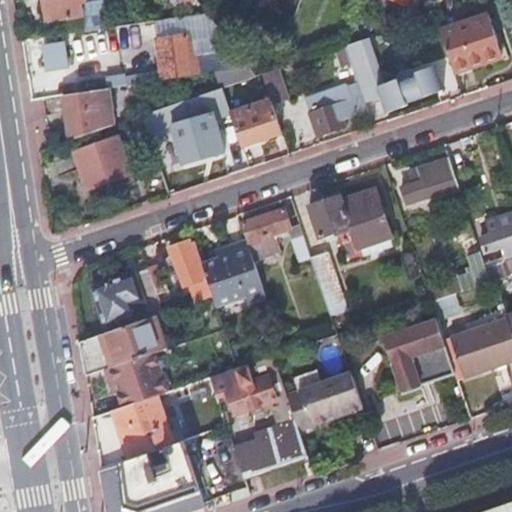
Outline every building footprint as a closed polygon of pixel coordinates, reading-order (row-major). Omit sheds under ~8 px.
[(82,5),(86,5),(85,0),(44,0),(48,23),(84,18),(82,5)] [(172,0),(176,19),(207,15),(196,0),(172,0)] [(442,32),(455,73),(503,57),(489,16),(442,32)] [(229,35),(232,27),(226,25),(223,32),(229,35)] [(318,42),(315,41),(297,35),(294,43),(311,54),(331,50),(333,42),(318,42)] [(163,83),(200,77),(198,60),(192,61),(188,37),(157,42),(163,83)] [(46,73),(71,70),(68,43),(42,46),(46,73)] [(208,76),(230,73),(227,57),(206,60),(208,76)] [(399,82),(378,89),(386,114),(407,107),(406,105),(426,98),(424,92),(441,86),(435,69),(417,75),(416,74),(411,72),(400,75),(398,81),(399,82)] [(279,73),(264,79),(274,103),(288,97),(279,73)] [(345,121),(368,113),(359,86),(350,89),(349,86),(307,101),(320,138),(347,129),(345,121)] [(441,86),(424,92),(426,98),(443,92),(441,86)] [(214,116),(230,112),(223,90),(142,118),(148,135),(176,126),(185,158),(222,148),(214,116)] [(100,132),(95,93),(64,98),(70,142),(100,132)] [(242,146),(282,133),(271,101),(231,114),(242,146)] [(87,191),(131,176),(118,138),(75,153),(87,191)] [(459,188),(449,159),(421,168),(422,171),(412,174),(416,184),(403,188),(408,204),(459,188)] [(360,249),(393,238),(377,191),(343,202),(342,197),(310,208),(321,239),(352,228),(360,249)] [(250,244),(249,244),(252,255),(254,262),(282,253),(277,239),(287,236),(286,232),(291,230),(301,263),(311,260),(311,259),(300,226),(292,229),(286,210),(244,225),(250,244)] [(491,237),(503,233),(498,219),(486,223),(491,237)] [(511,256),(511,229),(503,233),(491,237),(482,240),(486,255),(497,251),(500,260),(511,256)] [(190,286),(196,304),(201,302),(214,298),(207,277),(203,264),(200,255),(196,244),(191,246),(189,242),(169,249),(173,258),(176,265),(169,267),(175,282),(181,279),(184,288),(190,286)] [(207,277),(214,298),(217,308),(246,299),(248,304),(267,298),(258,272),(254,262),(252,255),(249,244),(248,242),(229,248),(232,255),(218,259),(203,264),(207,277)] [(216,252),(218,259),(232,255),(229,248),(216,252)] [(329,253),(311,259),(311,260),(330,316),(348,310),(329,253)] [(481,253),(467,257),(472,273),(458,278),(463,292),(478,287),(491,282),(481,253)] [(511,256),(500,260),(506,277),(511,275),(511,256)] [(167,260),(169,267),(176,265),(173,258),(167,260)] [(486,265),(492,282),(495,281),(502,279),(506,277),(500,260),(486,265)] [(160,264),(148,268),(149,269),(160,305),(171,302),(164,282),(164,277),(160,264)] [(160,305),(149,269),(135,274),(146,303),(152,319),(156,318),(163,315),(160,305)] [(146,303),(135,274),(129,276),(132,283),(127,284),(135,307),(146,303)] [(125,277),(93,289),(107,330),(139,319),(135,307),(127,284),(125,277)] [(167,350),(156,318),(152,319),(109,334),(82,343),(87,378),(106,371),(156,354),(167,350)] [(511,329),(508,319),(451,338),(465,379),(511,362),(511,329)] [(436,382),(457,375),(445,340),(438,320),(385,339),(404,395),(424,389),(423,386),(418,373),(432,368),(436,382)] [(451,338),(445,340),(457,375),(459,381),(465,379),(451,338)] [(156,354),(106,371),(111,386),(115,385),(118,394),(123,408),(157,396),(169,392),(156,354)] [(288,395),(275,356),(237,369),(211,378),(217,395),(228,391),(236,416),(251,411),(253,416),(273,410),(278,427),(255,435),(257,442),(235,450),(245,478),(308,457),(299,431),(288,395)] [(423,386),(436,382),(432,368),(418,373),(423,386)] [(350,375),(362,410),(364,410),(352,374),(350,375)] [(299,431),(362,410),(350,375),(300,391),(303,399),(292,402),(289,395),(288,395),(299,431)] [(303,399),(300,391),(289,395),(292,402),(303,399)] [(175,445),(157,396),(123,408),(113,411),(130,461),(151,454),(167,448),(175,445)] [(185,511),(205,505),(184,442),(175,445),(167,448),(175,471),(159,477),(151,454),(130,461),(100,471),(107,511),(137,511),(140,511),(185,511)]
